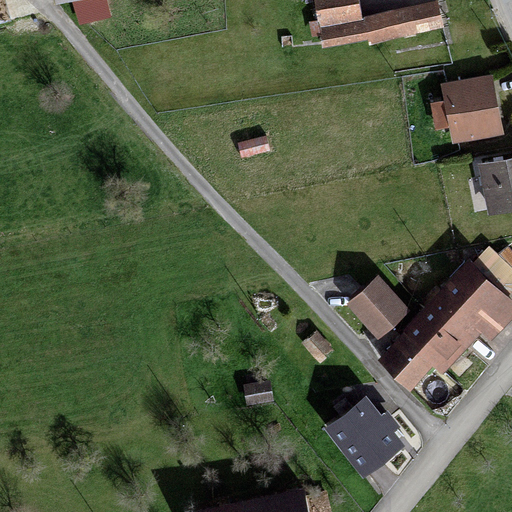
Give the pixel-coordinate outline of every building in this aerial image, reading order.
[(357,18),(354,0),(312,0),(315,25),(357,18)] [(429,6),(357,18),(315,25),(318,46),(432,27),(429,6)] [(485,76),(440,83),(442,102),(430,103),(434,131),(446,129),(447,136),(493,129),(485,76)] [(511,152),(476,161),(486,206),(511,200),(511,152)] [(460,259),(374,351),(402,377),(424,354),(434,363),(473,322),(483,332),(509,305),(460,259)] [(377,266),(345,295),(383,336),(415,307),(377,266)] [(357,393),(322,424),(358,466),(394,434),(357,393)] [(301,511),(295,487),(195,511),(301,511)]
